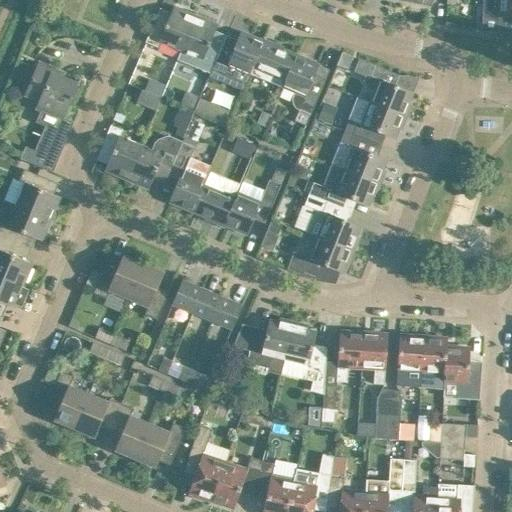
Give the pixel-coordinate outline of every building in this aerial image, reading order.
[(482,16),(481,31),(497,32),(498,17),(511,18),(511,0),(497,0),(497,17),(482,16)] [(151,28),(145,43),(157,48),(160,42),(181,51),(196,15),(173,6),(162,33),(151,28)] [(196,15),(181,51),(177,60),(210,74),(214,64),(217,56),(206,51),(218,25),(196,15)] [(262,40),(241,31),(236,44),(226,68),(214,64),(210,74),(209,77),(242,91),(252,68),(251,68),(263,41),(262,40)] [(283,49),(284,47),(263,39),(262,40),(263,41),(251,68),(252,68),(284,82),(285,82),(296,55),(283,49)] [(342,53),(338,63),(346,66),(350,56),(342,53)] [(318,64),(296,55),(285,82),(284,82),(282,88),(294,93),(292,97),(292,100),(292,105),(295,108),(299,110),(310,115),(325,79),(314,74),(318,64)] [(358,59),(354,72),(364,76),(363,80),(368,88),(374,91),(370,102),(406,117),(411,104),(409,103),(413,93),(394,86),(398,75),(358,59)] [(21,159),(34,164),(52,172),(69,133),(64,131),(69,120),(63,118),(77,84),(52,74),(54,69),(39,63),(25,95),(44,103),(36,121),(45,125),(34,152),(26,148),(21,159)] [(198,97),(185,92),(180,104),(192,110),(198,97)] [(197,99),(195,108),(226,116),(229,107),(197,99)] [(323,101),(316,117),(329,123),(336,106),(323,101)] [(406,117),(370,102),(361,125),(395,138),(399,129),(401,130),(406,117)] [(124,114),(115,110),(111,118),(120,122),(124,114)] [(349,119),(345,131),(353,134),(357,123),(349,119)] [(111,125),(105,139),(116,144),(104,171),(126,180),(141,145),(120,136),(123,130),(111,125)] [(184,130),(176,127),(173,134),(181,137),(184,130)] [(225,138),(231,140),(235,131),(229,128),(225,138)] [(187,130),(183,138),(194,142),(197,135),(187,130)] [(279,142),(291,147),(296,135),(284,130),(279,142)] [(345,131),(340,143),(348,146),(353,134),(345,131)] [(169,171),(181,142),(169,137),(165,137),(157,139),(154,142),(151,149),(141,145),(126,180),(149,190),(160,163),(171,167),(169,171)] [(253,144),(236,137),(231,151),(248,158),(253,144)] [(169,203),(191,212),(205,179),(210,166),(190,157),(196,143),(194,142),(183,138),(181,142),(169,171),(181,175),(169,203)] [(352,147),(343,169),(380,184),(385,171),(383,170),(387,160),(352,147)] [(4,199),(15,204),(51,219),(60,197),(33,186),(38,175),(24,169),(19,180),(13,177),(4,199)] [(271,181),(275,182),(281,184),(285,174),(275,169),(271,180),(271,181)] [(375,197),(380,184),(343,169),(338,182),(333,179),(330,189),(313,182),(308,194),(326,201),(343,208),(347,197),(369,205),(373,196),(375,197)] [(205,179),(191,212),(204,218),(204,219),(224,228),(238,193),(238,192),(235,198),(203,184),(205,179)] [(253,219),(264,223),(281,184),(275,182),(271,181),(271,180),(269,180),(260,202),(238,193),(224,228),(225,226),(246,235),(253,219)] [(326,201),(308,194),(304,206),(314,210),(305,231),(317,236),(354,251),(359,238),(357,237),(361,228),(338,219),(343,208),(326,201)] [(0,222),(0,237),(10,241),(15,230),(42,241),(51,219),(15,204),(7,226),(0,222)] [(272,219),(267,230),(277,235),(282,223),(272,219)] [(267,230),(261,245),(272,250),(279,235),(277,235),(267,230)] [(309,258),(293,252),(286,269),(313,280),(320,263),(343,272),(347,263),(349,264),(354,251),(317,236),(309,258)] [(0,276),(23,286),(32,263),(6,252),(10,241),(0,237),(0,276)] [(93,293),(106,298),(109,291),(128,299),(143,264),(123,255),(116,270),(105,265),(93,293)] [(143,264),(128,299),(148,307),(145,314),(157,320),(161,311),(169,292),(157,287),(163,273),(143,264)] [(0,302),(14,308),(16,303),(21,306),(28,290),(22,288),(23,286),(0,276),(0,302)] [(182,281),(174,299),(172,305),(192,313),(202,289),(182,281)] [(202,289),(192,313),(211,321),(222,297),(202,289)] [(222,297),(211,321),(231,330),(241,305),(222,297)] [(254,327),(244,349),(249,351),(246,363),(268,368),(267,372),(280,375),(294,322),(280,318),(279,322),(269,320),(267,330),(254,327)] [(308,325),(294,322),(280,375),(282,375),(283,374),(313,381),(311,387),(324,390),(324,385),(325,375),(326,347),(313,344),(316,332),(307,329),(308,325)] [(99,328),(94,338),(110,345),(115,334),(99,328)] [(348,367),(361,368),(363,334),(339,332),(336,382),(347,382),(348,367)] [(115,334),(110,345),(126,351),(130,341),(115,334)] [(363,334),(361,368),(374,369),(373,384),(384,385),(387,335),(363,334)] [(408,370),(421,371),(423,337),(399,336),(396,386),(407,386),(408,370)] [(423,337),(421,371),(434,372),(433,388),(444,389),(444,381),(446,348),(447,348),(447,339),(423,337)] [(108,348),(93,342),(88,353),(103,359),(108,348)] [(108,348),(103,359),(120,365),(124,355),(108,348)] [(444,381),(457,382),(456,398),(467,399),(470,349),(447,348),(446,348),(444,381)] [(167,374),(172,361),(163,357),(158,370),(167,374)] [(178,378),(186,382),(191,369),(183,365),(178,378)] [(198,372),(191,369),(186,382),(193,385),(198,372)] [(54,420),(74,429),(89,394),(69,386),(73,376),(61,371),(55,385),(45,408),(57,413),(54,420)] [(148,386),(163,392),(167,382),(152,375),(148,386)] [(167,382),(163,392),(179,398),(183,388),(167,382)] [(335,410),(336,386),(324,385),(324,390),(322,421),(332,422),(333,410),(335,410)] [(377,397),(376,414),(374,438),(386,439),(390,389),(382,388),(377,397)] [(390,389),(386,439),(398,440),(400,415),(401,399),(398,390),(390,389)] [(89,394),(74,429),(95,437),(99,426),(110,431),(122,403),(110,398),(108,402),(89,394)] [(244,398),(230,394),(225,405),(239,410),(244,398)] [(122,403),(110,431),(121,436),(115,450),(135,459),(150,424),(130,416),(133,408),(122,403)] [(241,412),(238,421),(271,428),(273,419),(241,412)] [(150,424),(135,459),(155,468),(159,460),(170,465),(186,428),(173,423),(169,432),(150,424)] [(429,442),(440,442),(441,424),(430,423),(429,442)] [(442,423),(441,435),(465,437),(466,425),(442,423)] [(204,452),(212,430),(199,425),(191,448),(204,452)] [(441,435),(440,447),(464,448),(465,437),(441,435)] [(403,460),(401,491),(414,492),(416,460),(410,460),(412,440),(405,440),(403,460)] [(255,445),(250,457),(247,467),(259,471),(262,461),(265,449),(255,445)] [(440,447),(440,450),(440,459),(463,460),(464,454),(464,448),(440,447)] [(334,456),(323,454),(319,472),(331,474),(332,466),(334,456)] [(189,492),(211,500),(224,463),(202,455),(189,492)] [(388,490),(401,491),(403,460),(390,459),(388,490)] [(262,461),(259,471),(272,474),(274,464),(262,461)] [(224,463),(211,500),(234,508),(247,471),(224,463)] [(331,474),(330,486),(342,487),(343,477),(341,477),(341,468),(332,466),(331,474)] [(263,511),(287,511),(295,476),(294,476),(293,482),(270,477),(263,511)] [(295,476),(287,511),(312,511),(317,487),(306,485),(307,478),(295,476)] [(366,480),(365,493),(363,511),(387,511),(389,494),(387,494),(388,481),(366,480)] [(437,487),(435,511),(471,511),(474,485),(457,484),(456,499),(437,497),(438,487),(437,487)] [(422,486),(422,496),(413,496),(411,511),(435,511),(437,487),(422,486)] [(339,511),(363,511),(365,493),(341,491),(339,511)]
